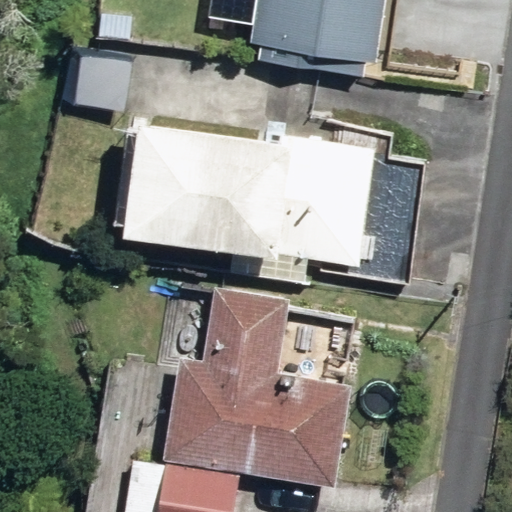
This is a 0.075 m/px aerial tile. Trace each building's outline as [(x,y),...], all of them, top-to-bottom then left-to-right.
[(260,0),(254,46),(383,66),(393,0),(260,0)] [(66,64),(91,66),(91,38),(67,37),(66,64)] [(235,275),(310,284),(313,260),(366,266),(380,146),(288,136),(286,142),(145,126),(131,241),(238,253),(235,275)] [(216,365),(213,365),(191,362),(174,456),(341,486),(358,384),(284,371),(297,300),(230,290),(216,365)] [(110,474),(142,478),(146,441),(115,438),(110,474)] [(240,511),(245,477),(174,467),(168,511),(240,511)]
